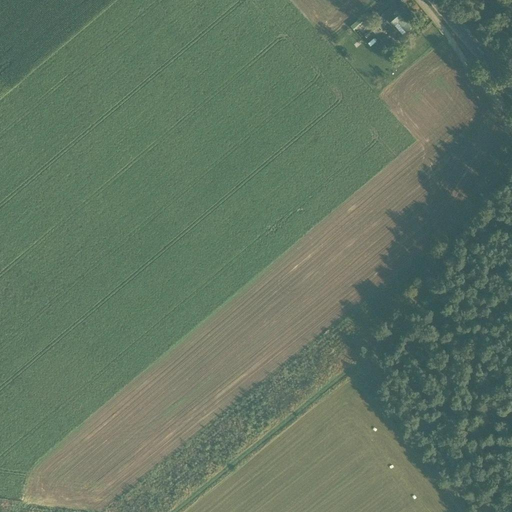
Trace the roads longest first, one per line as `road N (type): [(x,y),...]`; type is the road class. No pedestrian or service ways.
road 1 (track): [(511,152),(370,366)]
road 2 (track): [(173,511),(347,370),(370,366)]
road 3 (track): [(485,511),(370,366)]
